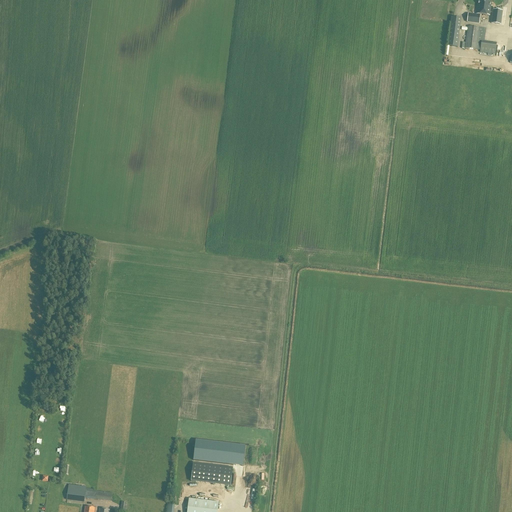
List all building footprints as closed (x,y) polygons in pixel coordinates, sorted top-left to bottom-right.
[(483,15),(485,0),(484,0),(477,0),(476,14),(483,15)] [(490,16),(492,1),(485,0),(483,15),(490,16)] [(493,10),(491,24),(501,25),(502,11),(493,10)] [(468,14),(467,23),(479,24),(480,15),(468,14)] [(457,48),(461,19),(451,17),(448,47),(457,48)] [(477,50),(480,28),(472,27),(468,27),(465,48),(477,50)] [(245,447),(196,441),(194,460),(243,466),(245,447)] [(192,471),(192,479),(209,480),(208,479),(215,479),(225,483),(229,484),(230,481),(231,473),(210,472),(204,470),(202,469),(202,466),(198,465),(198,469),(193,469),(192,471)] [(111,502),(112,493),(82,490),(82,487),(68,486),(67,499),(84,501),(85,499),(111,502)] [(189,499),(187,511),(217,511),(219,503),(189,499)]
